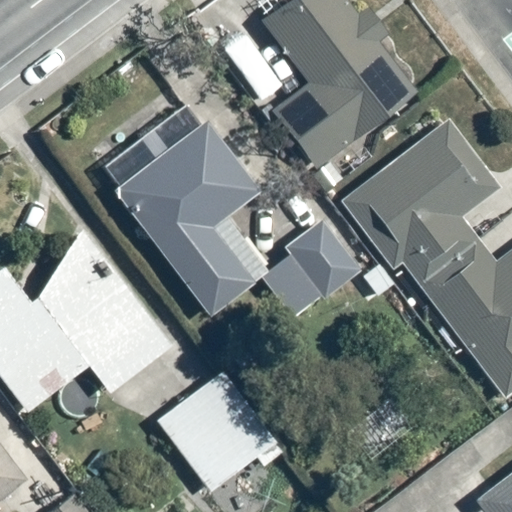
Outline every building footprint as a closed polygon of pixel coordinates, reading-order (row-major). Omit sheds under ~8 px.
[(417,91),(350,0),(287,0),(263,17),(309,80),(270,109),(313,167),(417,91)] [(415,281),(477,232),(463,215),(503,184),(445,111),(334,199),(392,266),(399,261),(415,281)] [(259,188),(208,116),(148,158),(128,131),(96,154),(207,311),(265,270),(225,212),(259,188)] [(357,268),(322,214),(287,237),(322,291),(357,268)] [(477,232),(415,281),(505,396),(511,390),(511,245),(497,258),(477,232)] [(172,342),(96,240),(29,290),(8,262),(0,268),(0,369),(28,406),(90,360),(110,388),(172,342)] [(272,440),(218,368),(155,414),(209,487),(272,440)] [(0,490),(25,469),(32,463),(0,424),(0,490)] [(511,511),(511,472),(478,498),(483,505),(473,511),(511,511)]
